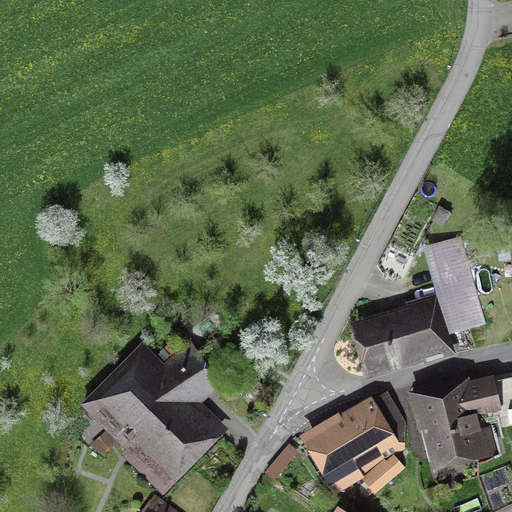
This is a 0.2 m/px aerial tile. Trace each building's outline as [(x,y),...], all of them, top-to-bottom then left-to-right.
[(434,247),(446,289),(443,290),(454,331),(484,323),(460,239),(434,247)] [(372,367),(441,346),(430,310),(361,331),(372,367)] [(164,385),(157,379),(137,399),(156,419),(155,420),(168,434),(165,438),(182,455),(208,429),(184,406),(215,386),(194,354),(164,385)] [(157,379),(140,362),(99,403),(116,420),(137,399),(157,379)] [(484,413),(485,418),(511,413),(511,377),(422,398),(431,433),(426,434),(428,444),(433,443),(438,460),(480,449),(495,455),(488,426),(477,429),(473,415),(484,413)] [(404,422),(387,394),(311,440),(340,489),(361,477),(353,464),(377,450),(383,461),(403,449),(404,422)] [(156,419),(137,399),(116,420),(144,448),(135,457),(158,480),(182,455),(165,438),(168,434),(155,420),(156,419)] [(375,491),(402,468),(392,458),(365,481),(375,491)]
